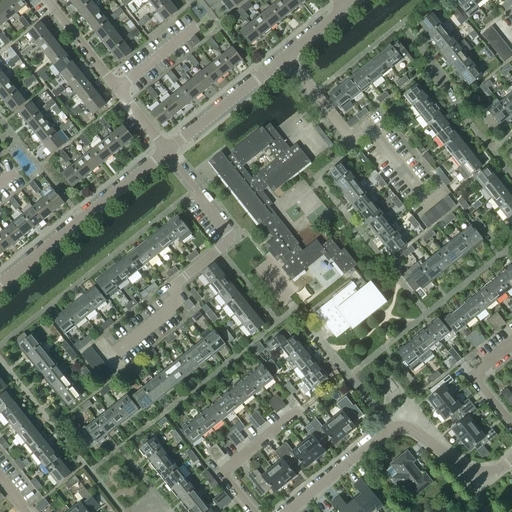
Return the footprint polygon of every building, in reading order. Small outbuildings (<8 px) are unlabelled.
[(6,0),(0,4),(0,13),(7,21),(17,13),(6,0)] [(23,0),(6,0),(17,13),(27,5),(23,0)] [(90,0),(72,0),(70,2),(78,12),(92,1),(90,0)] [(149,0),(148,1),(156,12),(170,1),(168,0),(149,0)] [(241,0),(223,0),(221,2),(230,12),(243,1),(241,0)] [(281,0),(279,0),(270,7),(281,21),(291,13),(281,0)] [(297,0),(281,0),(291,13),(302,4),(297,0)] [(476,6),(471,0),(456,0),(455,1),(466,14),(469,18),(479,10),(476,6)] [(92,1),(78,12),(86,22),(100,12),(92,1)] [(170,1),(156,12),(164,22),(178,11),(170,1)] [(510,7),(506,2),(502,6),(506,10),(510,7)] [(449,10),(453,15),(458,11),(454,6),(449,10)] [(270,7),(260,16),(271,29),(281,21),(270,7)] [(236,12),(240,16),(244,13),(241,8),(236,12)] [(120,9),(116,12),(119,17),(124,13),(120,9)] [(458,11),(453,15),(457,19),(461,15),(458,11)] [(100,12),(86,22),(94,32),(108,22),(100,12)] [(119,17),(116,12),(111,16),(114,20),(119,17)] [(244,13),(240,16),(244,21),(248,17),(244,13)] [(422,32),(426,37),(441,24),(433,14),(419,24),(424,30),(422,32)] [(491,15),(486,18),(490,23),(494,19),(491,15)] [(147,16),(142,19),(145,24),(150,20),(147,16)] [(260,16),(250,24),(261,37),(271,29),(260,16)] [(18,20),(22,25),(26,21),(23,17),(18,20)] [(490,23),(486,18),(481,22),(485,27),(490,23)] [(145,24),(142,19),(137,23),(141,27),(145,24)] [(26,21),(22,25),(26,29),(30,26),(26,21)] [(27,33),(36,44),(49,33),(41,22),(27,33)] [(108,22),(94,32),(103,43),(116,32),(108,22)] [(250,24),(240,32),(250,45),(261,37),(250,24)] [(432,40),(436,45),(449,34),(441,24),(426,37),(429,41),(432,40)] [(466,30),(469,35),(474,31),(470,26),(466,30)] [(482,34),(486,39),(496,31),(492,26),(482,34)] [(474,31),(469,35),(473,39),(478,36),(474,31)] [(486,39),(489,44),(499,36),(496,31),(486,39)] [(116,32),(103,43),(111,53),(124,42),(116,32)] [(36,44),(44,54),(57,43),(49,33),(36,44)] [(438,52),(442,57),(457,44),(449,34),(436,45),(440,50),(438,52)] [(489,44),(493,48),(503,41),(499,36),(489,44)] [(6,37),(2,41),(5,46),(10,42),(6,37)] [(187,43),(192,49),(200,42),(195,37),(187,43)] [(207,42),(211,46),(215,43),(211,38),(207,42)] [(493,48),(497,53),(507,45),(503,41),(493,48)] [(124,42),(111,53),(119,63),(132,53),(124,42)] [(385,52),(381,55),(392,68),(402,60),(407,56),(411,62),(413,61),(398,42),(391,47),(390,45),(384,50),(385,52)] [(44,54),(52,64),(65,53),(57,43),(44,54)] [(215,43),(211,46),(214,51),(219,48),(215,43)] [(448,60),(452,65),(465,55),(457,44),(442,57),(446,62),(448,60)] [(497,53),(500,58),(510,50),(507,45),(497,53)] [(232,47),(222,56),(232,69),(243,61),(232,47)] [(482,51),(486,55),(490,51),(487,47),(482,51)] [(511,51),(510,50),(500,58),(504,62),(511,56),(511,51)] [(490,51),(486,55),(489,60),(494,56),(490,51)] [(52,64),(60,74),(74,63),(65,53),(52,64)] [(17,55),(12,59),(15,63),(20,59),(17,55)] [(376,57),(370,62),(371,63),(382,77),(392,68),(381,55),(377,58),(376,57)] [(454,72),(458,77),(474,65),(465,55),(452,65),(456,71),(454,72)] [(222,56),(211,64),(222,77),(232,69),(222,56)] [(15,63),(12,59),(7,62),(11,67),(15,63)] [(365,68),(361,71),(371,85),(382,77),(371,63),(370,62),(364,66),(365,68)] [(60,74),(68,84),(82,74),(74,63),(60,74)] [(211,64),(201,72),(212,85),(222,77),(211,64)] [(45,65),(41,69),(44,73),(49,70),(45,65)] [(474,65),(458,77),(462,82),(464,80),(469,86),(482,75),(474,65)] [(504,68),(500,71),(503,76),(508,72),(504,68)] [(44,73),(41,69),(36,73),(40,77),(44,73)] [(0,72),(0,88),(9,81),(1,71),(0,72)] [(166,74),(170,79),(174,76),(171,71),(166,74)] [(355,73),(349,78),(351,79),(361,93),(371,85),(361,71),(357,75),(355,73)] [(201,72),(191,80),(202,94),(212,85),(201,72)] [(68,84),(76,94),(90,84),(82,74),(68,84)] [(33,75),(28,79),(32,83),(36,80),(33,75)] [(174,76),(170,79),(174,84),(178,80),(174,76)] [(405,76),(401,80),(404,84),(409,81),(405,76)] [(344,84),(340,88),(351,101),(361,93),(351,79),(349,78),(343,83),(344,84)] [(32,83),(28,79),(24,83),(27,87),(32,83)] [(191,80),(181,88),(192,102),(202,94),(191,80)] [(404,84),(401,80),(396,83),(400,88),(404,84)] [(489,80),(484,84),(488,88),(492,85),(489,80)] [(0,88),(0,96),(4,102),(18,91),(9,81),(0,88)] [(418,83),(403,95),(412,106),(425,95),(422,91),(423,90),(418,83)] [(76,94),(84,105),(98,94),(90,84),(76,94)] [(488,88),(484,84),(479,88),(483,92),(488,88)] [(62,86),(57,89),(61,94),(65,90),(62,86)] [(146,91),(150,95),(154,92),(150,87),(146,91)] [(181,88),(171,96),(182,110),(192,102),(181,88)] [(335,89),(329,94),(341,109),(351,101),(340,88),(336,91),(335,89)] [(61,94),(57,89),(52,93),(56,98),(61,94)] [(18,91),(4,102),(12,112),(26,102),(18,91)] [(154,92),(150,95),(153,100),(158,96),(154,92)] [(385,92),(380,96),(384,100),(389,97),(385,92)] [(98,94),(84,105),(93,115),(106,104),(98,94)] [(425,95),(412,106),(420,116),(433,105),(435,104),(430,98),(428,99),(425,95)] [(511,98),(509,95),(499,103),(511,118),(511,98)] [(171,96),(161,104),(171,118),(182,110),(171,96)] [(384,100),(380,96),(376,100),(379,104),(384,100)] [(52,99),(47,103),(51,107),(55,104),(52,99)] [(511,118),(499,103),(497,100),(492,103),(495,106),(489,111),(491,114),(483,120),(492,131),(505,120),(507,122),(511,118)] [(18,113),(26,124),(40,113),(31,102),(18,113)] [(51,107),(47,103),(43,107),(46,111),(51,107)] [(171,118),(161,104),(150,113),(161,126),(171,118)] [(433,105),(420,116),(428,126),(441,115),(438,111),(439,110),(435,104),(433,105)] [(78,106),(73,110),(77,114),(81,110),(78,106)] [(365,108),(360,112),(364,117),(368,113),(365,108)] [(77,114),(73,110),(69,114),(72,118),(77,114)] [(364,117),(360,112),(355,116),(359,120),(364,117)] [(26,124),(35,134),(48,123),(40,113),(26,124)] [(389,116),(393,121),(397,117),(394,113),(389,116)] [(441,115),(428,126),(436,136),(448,127),(451,124),(448,120),(446,118),(444,119),(441,115)] [(397,117),(393,121),(396,125),(401,122),(397,117)] [(99,121),(103,126),(107,123),(103,118),(99,121)] [(68,120),(64,123),(67,128),(72,124),(68,120)] [(35,134),(43,144),(56,133),(48,123),(35,134)] [(67,128),(64,123),(59,127),(62,131),(67,128)] [(107,123),(103,126),(106,131),(111,127),(107,123)] [(321,246),(316,240),(302,251),(298,245),(299,244),(269,207),(272,204),(262,192),(268,187),(273,193),(311,162),(296,144),(289,149),(269,124),(263,129),(262,127),(230,152),(231,154),(228,156),(226,158),(221,152),(208,162),(259,225),(261,223),(273,238),(264,246),(277,262),(280,259),(284,265),(281,268),(292,281),(326,253),(344,275),(357,265),(344,249),(341,251),(331,239),(321,246)] [(448,127),(436,136),(444,146),(448,144),(457,136),(454,132),(456,130),(451,124),(448,127)] [(123,125),(112,134),(123,147),(134,139),(123,125)] [(56,133),(43,144),(51,154),(64,144),(56,133)] [(405,137),(409,141),(413,137),(410,133),(405,137)] [(112,134),(102,142),(113,155),(123,147),(112,134)] [(448,144),(444,146),(448,151),(452,157),(466,146),(467,145),(462,138),(461,140),(457,136),(448,144)] [(413,137),(409,141),(413,146),(417,142),(413,137)] [(102,142),(92,150),(103,163),(113,155),(102,142)] [(466,146),(452,157),(460,167),(474,156),(470,152),(472,151),(467,145),(466,146)] [(58,154),(62,159),(66,155),(63,150),(58,154)] [(92,150),(82,158),(92,171),(103,163),(92,150)] [(421,157),(425,161),(430,158),(426,153),(421,157)] [(66,155),(62,159),(66,163),(70,160),(66,155)] [(359,158),(362,163),(367,159),(363,155),(359,158)] [(460,167),(456,170),(465,180),(469,177),(484,165),(478,159),(477,160),(474,156),(460,167)] [(82,158),(72,166),(82,180),(92,171),(82,158)] [(430,158),(425,161),(429,166),(433,162),(430,158)] [(367,159),(362,163),(366,168),(371,164),(367,159)] [(342,162),(327,174),(332,181),(333,179),(337,183),(350,173),(342,162)] [(82,180),(72,166),(61,174),(72,188),(82,180)] [(489,166),(474,178),(483,188),(496,178),(493,174),(494,172),(489,166)] [(350,173),(337,183),(340,188),(338,189),(343,195),(345,194),(358,183),(350,173)] [(438,177),(441,182),(446,178),(442,173),(438,177)] [(375,179),(378,183),(383,180),(379,175),(375,179)] [(446,178),(441,182),(445,186),(450,183),(446,178)] [(496,178),(483,188),(491,198),(504,188),(506,187),(501,180),(499,182),(496,178)] [(383,180),(378,183),(382,188),(387,184),(383,180)] [(345,194),(343,195),(348,201),(350,200),(353,204),(366,193),(358,183),(345,194)] [(504,188),(491,198),(499,209),(511,198),(511,197),(509,194),(511,193),(506,187),(504,188)] [(54,190),(43,198),(54,212),(64,203),(54,190)] [(366,193),(353,204),(356,208),(354,209),(359,215),(361,214),(374,203),(378,200),(370,190),(366,193)] [(391,199),(395,204),(399,200),(396,195),(391,199)] [(447,196),(442,200),(450,210),(455,206),(447,196)] [(8,201),(12,205),(16,202),(13,197),(8,201)] [(43,198),(33,207),(44,220),(54,212),(43,198)] [(457,201),(461,206),(465,202),(462,198),(457,201)] [(511,198),(499,209),(507,219),(511,215),(511,198)] [(399,200),(395,204),(398,208),(403,205),(399,200)] [(442,200),(438,203),(446,213),(450,210),(442,200)] [(16,202),(12,205),(16,210),(20,207),(16,202)] [(465,202),(461,206),(464,211),(469,207),(465,202)] [(361,214),(359,215),(364,221),(366,220),(369,224),(382,213),(374,203),(361,214)] [(438,203),(433,207),(441,217),(446,213),(438,203)] [(33,207),(23,215),(34,228),(44,220),(33,207)] [(433,207),(429,211),(436,221),(441,217),(433,207)] [(429,211),(424,214),(432,224),(436,221),(429,211)] [(382,213),(369,224),(372,228),(371,229),(376,236),(377,234),(391,224),(382,213)] [(452,213),(447,217),(451,222),(455,218),(452,213)] [(172,222),(168,225),(178,239),(181,243),(192,234),(189,230),(183,223),(186,222),(179,214),(177,216),(170,220),(172,222)] [(432,224),(424,214),(419,218),(427,228),(432,224)] [(23,215),(13,223),(23,236),(34,228),(23,215)] [(407,220),(411,224),(416,220),(412,216),(407,220)] [(451,222),(447,217),(442,221),(446,225),(451,222)] [(473,222),(477,226),(482,222),(478,218),(473,222)] [(416,220),(411,224),(415,229),(419,225),(416,220)] [(482,222),(477,226),(481,231),(485,227),(482,222)] [(13,223),(3,231),(13,244),(23,236),(13,223)] [(377,234),(376,236),(380,242),(382,240),(385,244),(399,234),(391,224),(377,234)] [(162,227),(156,232),(157,233),(168,247),(178,239),(168,225),(163,229),(162,227)] [(471,226),(461,234),(471,247),(475,244),(477,246),(483,241),(471,226)] [(431,230),(427,233),(430,238),(435,234),(431,230)] [(3,231),(0,233),(0,248),(3,252),(13,244),(3,231)] [(151,238),(147,242),(158,255),(168,247),(157,233),(156,232),(150,237),(151,238)] [(430,238),(427,233),(422,237),(426,242),(430,238)] [(399,234),(385,244),(388,248),(387,250),(392,256),(407,244),(399,234)] [(461,234),(450,242),(461,256),(463,257),(469,252),(467,251),(471,247),(461,234)] [(142,243),(136,248),(137,250),(148,263),(158,255),(147,242),(143,245),(142,243)] [(448,244),(440,250),(448,259),(451,264),(455,260),(456,262),(463,257),(461,256),(450,242),(448,244)] [(411,246),(406,250),(410,254),(415,251),(411,246)] [(131,255),(127,258),(138,271),(148,263),(137,250),(136,248),(130,253),(131,255)] [(195,250),(190,254),(194,259),(199,255),(195,250)] [(410,254),(406,250),(402,254),(405,258),(410,254)] [(440,250),(430,258),(441,272),(442,273),(448,269),(447,267),(451,264),(448,259),(440,250)] [(194,259),(190,254),(186,258),(190,262),(194,259)] [(122,259),(116,264),(117,266),(128,279),(132,284),(142,277),(138,271),(127,258),(123,261),(122,259)] [(430,258),(420,267),(431,280),(435,277),(436,278),(442,273),(441,272),(430,258)] [(216,262),(201,274),(210,284),(223,273),(220,269),(221,268),(217,262),(216,262)] [(417,263),(401,276),(414,292),(420,287),(422,290),(428,285),(427,283),(431,280),(420,267),(417,263)] [(111,271),(107,274),(117,287),(128,279),(117,266),(116,264),(109,269),(111,271)] [(175,267),(170,270),(174,275),(179,271),(175,267)] [(170,270),(166,274),(169,279),(174,275),(170,270)] [(499,276),(496,280),(506,293),(511,288),(511,279),(504,270),(498,275),(499,276)] [(223,273),(210,284),(218,294),(231,284),(233,282),(228,276),(226,277),(223,273)] [(101,276),(95,281),(107,296),(117,287),(107,274),(103,277),(101,276)] [(366,285),(361,279),(354,285),(353,282),(315,312),(336,338),(350,327),(352,330),(387,302),(370,282),(366,285)] [(490,281),(484,286),(496,301),(506,293),(496,280),(492,283),(490,281)] [(231,284),(218,294),(226,304),(239,294),(236,290),(238,288),(233,282),(231,284)] [(154,283),(150,287),(154,291),(158,288),(154,283)] [(89,293),(85,296),(96,310),(106,301),(94,286),(88,291),(89,293)] [(479,293),(475,296),(486,309),(496,301),(484,286),(478,291),(479,293)] [(154,291),(150,287),(145,290),(149,295),(154,291)] [(189,293),(193,297),(197,294),(194,289),(189,293)] [(197,294),(193,297),(196,302),(201,298),(197,294)] [(239,294),(226,304),(234,315),(247,304),(249,303),(244,296),(243,298),(239,294)] [(80,298),(74,303),(75,304),(86,318),(96,310),(85,296),(81,299),(80,298)] [(470,297),(464,302),(476,317),(486,309),(475,296),(471,299),(470,297)] [(134,299),(130,303),(133,307),(138,304),(134,299)] [(183,304),(188,311),(194,306),(188,299),(183,304)] [(459,309),(455,312),(465,325),(476,317),(464,302),(458,307),(459,309)] [(69,309),(65,312),(75,326),(86,318),(75,304),(74,303),(68,308),(69,309)] [(133,307),(130,303),(125,307),(129,311),(133,307)] [(247,304),(234,315),(242,325),(255,314),(252,310),(254,309),(249,303),(247,304)] [(205,313),(209,318),(214,314),(210,309),(205,313)] [(59,314),(53,319),(65,334),(75,326),(65,312),(61,316),(59,314)] [(448,315),(443,319),(448,324),(455,334),(465,325),(455,312),(451,315),(450,314),(448,315)] [(497,313),(492,317),(501,328),(506,324),(497,313)] [(214,314),(209,318),(213,322),(217,319),(214,314)] [(255,314),(242,325),(250,335),(265,323),(260,317),(259,318),(255,314)] [(193,316),(188,320),(192,325),(197,321),(193,316)] [(501,328),(492,317),(487,321),(496,332),(501,328)] [(110,318),(106,322),(109,327),(114,323),(110,318)] [(432,325),(428,328),(439,341),(448,335),(449,333),(448,331),(438,318),(431,323),(432,325)] [(192,325),(188,320),(184,324),(187,328),(192,325)] [(109,327),(106,322),(101,326),(105,331),(109,327)] [(49,330),(52,335),(57,331),(53,326),(49,330)] [(423,330),(417,335),(429,349),(434,345),(437,348),(442,345),(439,341),(428,328),(424,331),(423,330)] [(476,329),(471,333),(481,344),(485,340),(476,329)] [(214,330),(203,339),(214,352),(218,349),(220,351),(226,345),(214,330)] [(222,334),(225,338),(230,334),(226,330),(222,334)] [(57,331),(52,335),(56,339),(61,336),(57,331)] [(173,332),(168,336),(172,341),(176,337),(173,332)] [(481,344),(471,333),(467,337),(476,348),(481,344)] [(16,340),(16,342),(17,345),(17,346),(22,352),(24,351),(27,355),(41,344),(32,334),(26,339),(22,334),(17,338),(16,340)] [(230,334),(225,338),(229,343),(234,339),(230,334)] [(90,335),(85,338),(89,343),(94,339),(90,335)] [(278,335),(267,344),(271,350),(272,350),(272,349),(279,345),(280,347),(288,357),(302,346),(299,343),(300,341),(295,335),(287,341),(282,336),(280,337),(278,335)] [(412,341),(408,344),(419,358),(422,362),(432,354),(429,349),(417,335),(411,340),(412,341)] [(172,341),(168,336),(163,340),(167,344),(172,341)] [(89,343),(85,338),(81,342),(84,347),(89,343)] [(203,339),(193,347),(204,360),(205,362),(211,357),(210,355),(214,352),(203,339)] [(41,344),(27,355),(30,359),(29,360),(34,366),(35,365),(49,354),(41,344)] [(403,346),(396,351),(403,359),(408,365),(408,366),(412,370),(422,362),(419,358),(408,344),(404,347),(403,346)] [(302,346),(288,357),(297,367),(312,355),(307,349),(305,350),(302,346)] [(65,350),(69,355),(73,351),(70,347),(65,350)] [(81,354),(85,359),(95,351),(91,347),(81,354)] [(193,347),(183,355),(194,368),(198,365),(199,367),(205,362),(204,360),(193,347)] [(447,352),(453,359),(457,363),(461,360),(452,348),(447,352)] [(152,349),(148,352),(151,357),(156,353),(152,349)] [(73,351),(69,355),(72,360),(77,356),(73,351)] [(85,359),(89,364),(99,356),(95,351),(85,359)] [(151,357),(148,352),(143,356),(147,361),(151,357)] [(35,365),(34,366),(39,372),(40,371),(43,375),(57,364),(49,354),(35,365)] [(183,355),(173,363),(184,377),(185,378),(191,373),(190,372),(194,368),(183,355)] [(312,355),(297,367),(305,378),(318,367),(315,363),(316,362),(312,355)] [(89,364),(92,369),(102,361),(99,356),(89,364)] [(457,363),(453,359),(448,362),(452,367),(457,363)] [(266,363),(272,370),(276,367),(271,360),(266,363)] [(92,369),(96,373),(106,365),(102,361),(92,369)] [(173,363),(163,371),(174,385),(178,381),(179,383),(185,378),(184,377),(173,363)] [(57,364),(43,375),(47,379),(45,380),(50,387),(51,385),(65,375),(57,364)] [(256,371),(252,374),(263,388),(274,379),(262,364),(255,369),(256,371)] [(96,373),(100,378),(110,370),(106,365),(96,373)] [(132,365),(127,369),(131,373),(136,370),(132,365)] [(81,371),(85,375),(90,372),(86,367),(81,371)] [(276,367),(272,370),(276,375),(280,372),(276,367)] [(305,378),(301,380),(304,384),(310,391),(313,388),(320,382),(321,384),(321,385),(328,379),(327,379),(326,378),(328,376),(323,369),(321,371),(318,367),(305,378)] [(131,373),(127,369),(123,372),(127,377),(131,373)] [(110,370),(100,378),(104,383),(114,375),(110,370)] [(163,371),(153,379),(163,393),(165,394),(171,389),(170,388),(174,385),(163,371)] [(437,371),(433,375),(436,379),(441,376),(437,371)] [(90,372),(85,375),(89,380),(93,376),(90,372)] [(247,376),(241,381),(253,396),(263,388),(252,374),(249,377),(247,376)] [(51,385),(50,387),(55,393),(56,391),(60,396),(73,385),(65,375),(51,385)] [(427,399),(436,410),(452,397),(445,388),(453,381),(449,375),(429,391),(432,395),(427,399)] [(436,379),(433,375),(428,379),(432,383),(436,379)] [(153,379),(143,387),(153,401),(157,398),(159,399),(165,394),(163,393),(153,379)] [(236,387),(232,390),(243,404),(253,396),(241,381),(235,386),(236,387)] [(284,386),(288,391),(293,387),(289,383),(284,386)] [(108,384),(104,388),(107,392),(112,389),(108,384)] [(73,385),(60,396),(63,400),(61,401),(66,407),(69,411),(87,396),(84,392),(81,395),(73,385)] [(143,387),(132,396),(144,411),(150,406),(149,404),(153,401),(143,387)] [(293,387),(288,391),(292,396),(296,392),(293,387)] [(107,392),(104,388),(99,391),(103,396),(107,392)] [(511,395),(506,388),(500,393),(511,407),(511,395)] [(7,390),(0,396),(0,412),(0,413),(14,402),(11,398),(12,397),(7,390)] [(227,392),(221,397),(233,412),(243,404),(232,390),(228,394),(227,392)] [(127,395),(116,404),(127,417),(131,414),(132,415),(139,410),(127,395)] [(277,395),(272,399),(281,410),(286,406),(277,395)] [(342,412),(332,420),(345,436),(355,428),(352,424),(363,415),(355,405),(353,406),(345,396),(336,404),(342,412)] [(216,404),(212,407),(223,420),(233,412),(221,397),(215,402),(216,404)] [(449,416),(453,421),(473,405),(468,399),(460,406),(452,397),(436,410),(444,420),(449,416)] [(281,410),(272,399),(268,403),(277,414),(281,410)] [(88,400),(83,404),(87,409),(92,405),(88,400)] [(14,402),(0,413),(8,423),(22,412),(23,411),(19,405),(17,406),(14,402)] [(87,409),(83,404),(79,408),(82,412),(87,409)] [(116,404),(106,412),(118,427),(124,422),(123,420),(127,417),(116,404)] [(451,429),(460,440),(476,427),(469,418),(477,411),(473,405),(453,421),(456,425),(451,429)] [(207,408),(201,413),(212,428),(223,420),(212,407),(208,410),(207,408)] [(22,412),(8,423),(16,433),(30,423),(27,418),(28,417),(23,411),(22,412)] [(257,411),(252,415),(261,426),(265,423),(257,411)] [(106,412),(96,420),(106,433),(111,430),(112,432),(118,427),(106,412)] [(196,420),(192,423),(202,436),(212,428),(201,413),(194,418),(196,420)] [(261,426),(252,415),(247,419),(256,430),(261,426)] [(316,419),(310,423),(326,443),(330,440),(334,445),(345,436),(332,420),(323,427),(316,419)] [(85,426),(78,432),(91,448),(97,443),(104,438),(102,436),(106,433),(96,420),(86,428),(85,426)] [(30,423),(16,433),(25,443),(38,433),(40,431),(35,425),(33,427),(30,423)] [(186,425),(180,430),(192,445),(202,436),(192,423),(188,426),(186,425)] [(311,436),(302,444),(315,460),(325,452),(321,447),(326,443),(310,423),(304,428),(311,436)] [(476,427),(460,440),(468,450),(473,446),(477,451),(497,435),(492,429),(484,436),(476,427)] [(236,428),(232,431),(241,443),(245,439),(236,428)] [(171,434),(174,439),(179,435),(175,430),(171,434)] [(38,433),(25,443),(33,454),(46,443),(43,439),(44,438),(40,431),(38,433)] [(241,443),(232,431),(227,435),(236,447),(241,443)] [(179,435),(174,439),(178,443),(183,440),(179,435)] [(154,438),(139,450),(144,456),(146,455),(149,459),(162,448),(154,438)] [(5,442),(1,446),(4,450),(9,447),(5,442)] [(46,443),(33,454),(41,464),(54,453),(56,452),(51,446),(49,447),(46,443)] [(286,443),(280,447),(296,467),(300,464),(304,469),(315,460),(302,444),(293,451),(286,443)] [(216,444),(211,448),(220,459),(225,455),(216,444)] [(281,460),(272,468),(285,484),(295,476),(291,471),(296,467),(280,447),(274,452),(281,460)] [(162,448),(149,459),(152,463),(150,464),(155,470),(170,459),(162,448)] [(220,459),(211,448),(207,451),(216,463),(220,459)] [(187,454),(191,459),(195,455),(191,451),(187,454)] [(392,466),(386,470),(392,478),(402,491),(408,486),(416,496),(432,482),(425,473),(422,475),(412,463),(415,461),(407,451),(391,464),(392,466)] [(54,453),(41,464),(49,474),(62,463),(59,459),(61,458),(56,452),(54,453)] [(195,455),(191,459),(194,464),(199,460),(195,455)] [(13,462),(17,466),(22,463),(18,458),(13,462)] [(170,459),(155,470),(160,477),(162,475),(165,479),(178,469),(170,459)] [(22,463),(17,466),(21,471),(25,467),(22,463)] [(62,463),(49,474),(57,484),(72,473),(67,466),(66,467),(62,463)] [(285,484),(272,468),(262,476),(256,468),(246,476),(254,486),(252,487),(260,498),(271,489),(275,493),(285,484)] [(178,469),(165,479),(168,483),(166,485),(171,491),(186,479),(178,469)] [(203,475),(207,479),(211,476),(208,471),(203,475)] [(64,484),(69,489),(79,481),(74,476),(64,484)] [(211,476),(207,479),(210,484),(215,480),(211,476)] [(29,482),(33,487),(38,483),(34,478),(29,482)] [(361,478),(353,485),(361,494),(353,500),(363,511),(378,511),(383,507),(361,478)] [(186,479),(171,491),(176,497),(178,496),(181,500),(194,489),(186,479)] [(38,483),(33,487),(37,491),(41,488),(38,483)] [(80,502),(69,511),(70,511),(94,511),(100,508),(92,497),(84,487),(77,493),(83,500),(80,503),(80,502)] [(194,489),(181,500),(184,504),(183,505),(188,511),(203,499),(194,489)] [(212,500),(216,505),(228,496),(224,491),(212,500)] [(228,496),(216,505),(220,510),(232,501),(228,496)] [(339,496),(331,502),(338,511),(363,511),(353,500),(346,505),(339,496)] [(203,499),(188,511),(207,511),(211,509),(203,499)] [(34,508),(37,511),(40,511),(49,505),(45,500),(34,508)]
